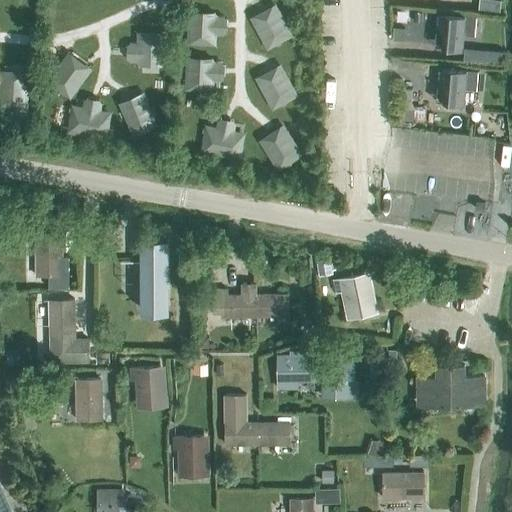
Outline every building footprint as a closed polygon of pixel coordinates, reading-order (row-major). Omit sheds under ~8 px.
[(446,12),(437,12),(435,30),(444,31),(442,47),(463,49),(464,34),(474,35),(476,17),(477,17),(477,16),(446,12)] [(403,40),(404,28),(394,27),(393,39),(403,40)] [(447,67),(439,66),(437,85),(445,85),(444,102),(464,103),(466,88),(476,89),(478,71),(479,71),(479,70),(447,67)] [(31,70),(0,68),(0,105),(28,107),(31,70)] [(404,88),(403,100),(412,100),(413,89),(404,88)] [(27,109),(0,106),(0,116),(27,118),(27,109)] [(414,123),(415,108),(403,107),(401,122),(414,123)] [(485,209),(485,202),(477,201),(476,208),(485,209)] [(62,233),(37,233),(37,275),(49,275),(49,287),(69,287),(69,256),(62,256),(62,233)] [(167,250),(167,240),(165,240),(165,242),(145,242),(145,240),(143,240),(144,309),(146,309),(145,307),(166,307),(166,309),(167,309),(167,281),(169,281),(169,250),(167,250)] [(189,251),(178,251),(179,275),(190,275),(189,251)] [(321,270),(332,269),(330,259),(320,261),(321,270)] [(364,273),(337,279),(339,290),(342,289),(347,288),(351,307),(371,303),(364,273)] [(256,314),(256,294),(256,282),(242,282),(242,294),(228,294),(228,288),(213,289),(213,311),(224,311),(224,315),(256,314)] [(256,294),(256,314),(289,313),(289,293),(256,294)] [(75,336),(75,298),(51,298),(51,362),(90,361),(90,336),(75,336)] [(7,362),(20,361),(19,348),(6,349),(7,362)] [(397,361),(397,349),(389,349),(389,361),(397,361)] [(277,377),(288,377),(288,379),(321,379),(321,358),(311,359),(310,350),(289,350),(289,353),(277,353),(277,377)] [(372,367),(386,367),(386,356),(372,356),(372,367)] [(322,379),(322,392),(348,392),(347,379),(354,379),(354,358),(321,358),(321,379),(322,379)] [(194,371),(207,371),(207,363),(194,363),(194,371)] [(160,366),(132,367),(133,378),(136,378),(141,378),(142,397),(162,396),(160,366)] [(419,405),(452,404),(452,398),(451,377),(451,366),(437,366),(437,377),(419,378),(419,405)] [(452,398),(452,404),(484,404),(484,377),(464,377),(464,366),(451,366),(451,377),(452,398)] [(102,419),(101,378),(77,378),(78,419),(102,419)] [(247,393),(226,393),(226,422),(225,422),(225,442),(257,442),(257,422),(247,422),(247,393)] [(257,422),(257,442),(291,443),(291,422),(278,422),(257,422)] [(203,435),(175,436),(175,447),(178,447),(184,447),(184,466),(204,466),(203,435)] [(429,454),(412,454),(412,463),(429,463),(429,454)] [(132,455),(132,464),(142,465),(142,459),(138,455),(132,455)] [(376,455),(376,464),(393,464),(393,455),(376,455)] [(322,469),(322,480),(333,480),(333,469),(322,469)] [(383,497),(404,497),(403,473),(383,473),(383,497)] [(403,473),(404,497),(424,497),(424,473),(403,473)] [(334,488),(322,488),(322,502),(334,502),(334,488)] [(103,494),(103,490),(98,490),(98,511),(104,511),(119,511),(120,506),(126,506),(126,494),(103,494)] [(291,511),(312,511),(312,497),(291,498),(291,511)]
